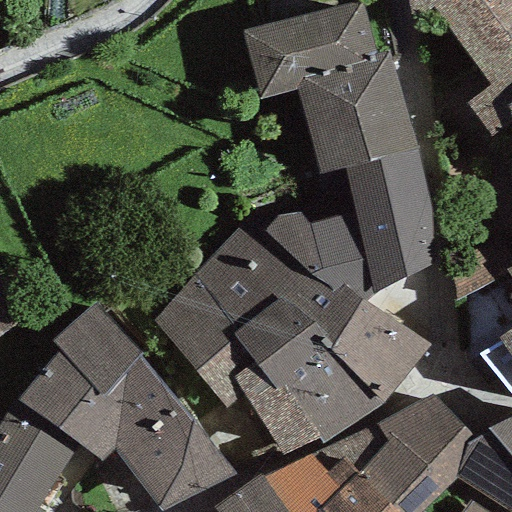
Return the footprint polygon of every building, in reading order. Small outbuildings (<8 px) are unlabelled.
[(511,0),(407,0),(412,21),(434,10),(490,84),(467,102),(491,136),(511,124),(511,0)] [(242,31),(260,100),(298,90),(319,174),(343,167),(353,210),(374,296),(441,258),(415,149),(388,50),(376,53),(360,2),(242,31)] [(374,296),(353,210),(308,225),(297,212),(276,218),(249,237),(237,229),(150,319),(197,370),(235,335),(274,301),(304,270),(333,295),(341,288),(362,302),(374,296)] [(511,218),(447,250),(458,298),(508,274),(511,278),(511,218)] [(385,401),(425,345),(362,302),(341,288),(333,295),(304,270),(274,301),(336,344),(329,353),(385,401)] [(322,445),(385,401),(329,353),(336,344),(274,301),(235,335),(197,370),(227,407),(260,467),(283,455),(319,440),(322,445)] [(169,511),(236,476),(90,306),(52,342),(59,351),(20,397),(78,443),(101,460),(114,442),(158,511),(169,511)] [(511,358),(511,328),(497,339),(511,358)] [(431,395),(308,456),(328,473),(345,459),(396,511),(423,511),(452,482),(463,443),(470,435),(431,395)] [(42,511),(38,509),(78,443),(20,397),(6,420),(0,415),(0,511),(42,511)] [(511,511),(511,417),(486,430),(468,444),(457,480),(511,511)] [(328,473),(308,456),(264,478),(288,511),(396,511),(345,459),(328,473)] [(288,511),(264,478),(261,475),(213,508),(215,511),(288,511)] [(486,511),(468,500),(461,511),(486,511)]
